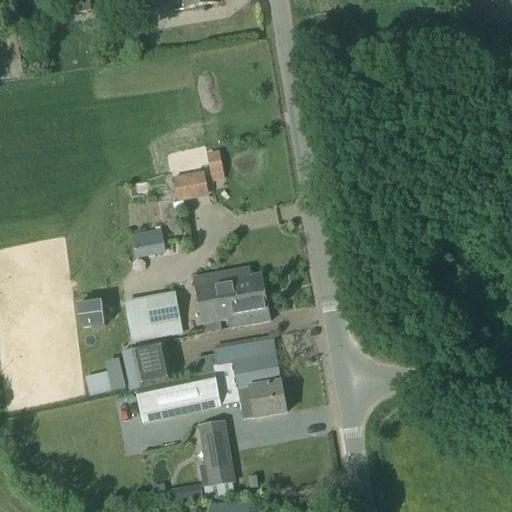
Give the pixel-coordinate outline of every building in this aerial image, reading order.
[(91,13),(88,0),(85,0),(72,3),(74,16),(91,13)] [(126,7),(124,0),(98,0),(100,11),(126,7)] [(181,0),(183,10),(216,4),(215,0),(181,0)] [(477,27),(511,22),(511,0),(483,0),(474,1),(477,27)] [(0,40),(0,82),(23,78),(16,37),(0,40)] [(220,174),(217,155),(207,157),(210,176),(220,174)] [(204,173),(172,180),(177,204),(209,198),(204,173)] [(160,234),(130,239),(134,261),(164,256),(160,234)] [(202,327),(232,322),(229,302),(240,301),(241,303),(252,301),(249,279),(250,278),(248,271),(207,278),(208,280),(202,281),(201,279),(194,280),(202,327)] [(261,276),(250,278),(249,279),(252,301),(241,303),(240,301),(229,302),(232,322),(233,321),(234,329),(242,328),(242,329),(253,326),(269,324),(261,276)] [(174,295),(126,304),(131,331),(179,322),(174,295)] [(102,303),(76,306),(80,331),(105,327),(102,303)] [(139,392),(173,385),(164,343),(130,351),(139,392)] [(230,351),(215,354),(215,357),(217,367),(232,364),(237,389),(281,382),(276,356),(271,357),(269,343),(237,349),(230,350),(230,351)] [(217,367),(213,368),(214,375),(221,408),(240,405),(243,422),(255,420),(287,415),(281,382),(237,389),(232,364),(217,367)] [(139,392),(136,393),(138,404),(143,426),(220,409),(220,408),(221,408),(214,375),(197,379),(173,384),(173,385),(139,392)] [(224,424),(200,429),(207,467),(199,468),(203,490),(204,490),(206,503),(235,497),(233,485),(235,484),(224,424)] [(248,479),(250,491),(258,490),(256,478),(248,479)]
